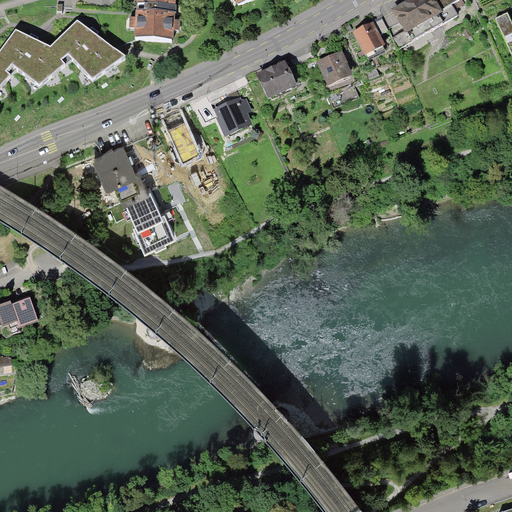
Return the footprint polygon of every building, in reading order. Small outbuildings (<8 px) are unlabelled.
[(133,0),(132,17),(127,18),(126,31),(135,32),(135,42),(170,44),(171,34),(177,34),(177,21),(172,22),(172,0),(133,0)] [(398,24),(389,29),(389,31),(398,50),(457,16),(449,4),(455,0),(410,0),(391,11),(398,24)] [(511,25),(507,15),(495,21),(511,55),(511,25)] [(389,32),(381,17),(373,21),(374,22),(381,36),(389,32)] [(383,48),(386,46),(381,36),(374,22),(353,33),(365,57),(367,56),(369,59),(385,51),(383,48)] [(125,60),(77,24),(59,44),(73,59),(92,81),(125,60)] [(52,51),(16,34),(0,55),(0,56),(17,69),(41,88),(73,59),(59,44),(52,51)] [(342,51),(317,63),(328,87),(352,77),(347,64),(348,64),(342,51)] [(0,90),(17,69),(0,56),(0,90)] [(284,61),(256,75),(268,100),(297,87),(284,61)] [(376,69),(367,73),(370,80),(379,76),(376,69)] [(242,101),(240,98),(212,111),(225,138),(253,126),(248,114),(252,112),(247,99),(242,101)] [(113,146),(102,150),(103,153),(94,158),(107,185),(114,182),(123,202),(127,200),(138,222),(133,224),(145,247),(154,242),(155,244),(167,239),(166,237),(177,232),(165,208),(161,210),(151,187),(148,188),(139,169),(137,170),(124,144),(114,149),(113,146)] [(195,145),(177,154),(192,182),(209,173),(195,145)] [(213,148),(204,152),(210,163),(218,159),(213,148)] [(0,244),(0,263),(16,258),(10,241),(0,244)] [(0,306),(0,317),(4,327),(9,326),(13,335),(24,331),(22,327),(38,321),(30,299),(12,305),(11,302),(0,306)] [(12,358),(0,359),(0,367),(13,366),(12,358)]
